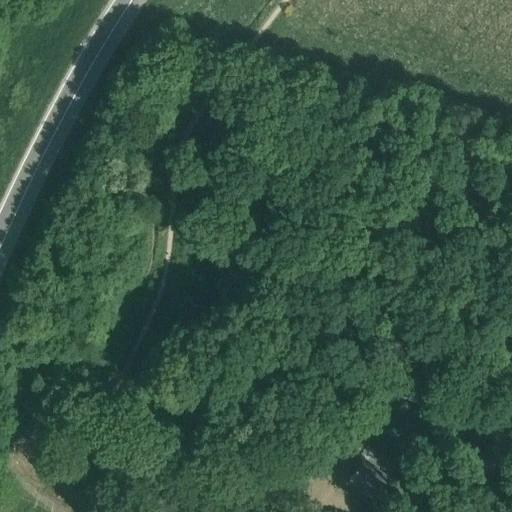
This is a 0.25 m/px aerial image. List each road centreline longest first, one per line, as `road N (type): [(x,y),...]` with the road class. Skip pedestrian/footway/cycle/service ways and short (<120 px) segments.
road 1 (motorway): [(0,286),(86,95),(142,0)]
road 2 (unclassified): [(215,511),(108,434)]
